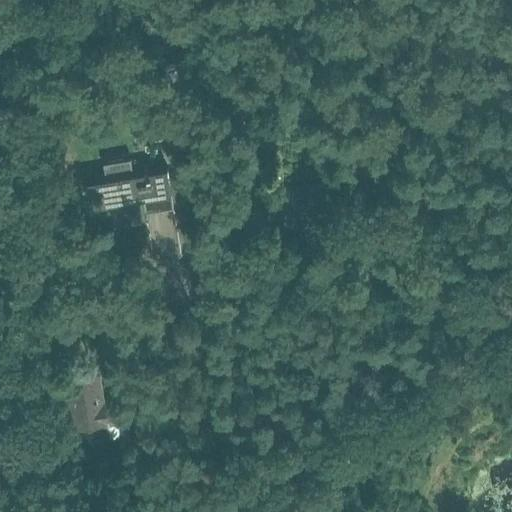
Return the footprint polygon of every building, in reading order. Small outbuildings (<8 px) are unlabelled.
[(95,73),(79,86),(86,96),(102,83),(95,73)] [(170,105),(158,107),(159,115),(171,113),(170,105)] [(0,148),(14,132),(13,131),(9,136),(0,128),(0,148)] [(131,156),(104,161),(115,224),(143,220),(139,197),(172,191),(168,167),(134,173),(131,156)] [(272,193),(275,210),(278,230),(298,227),(295,211),(324,206),(321,182),(291,186),(292,190),(272,193)] [(66,377),(70,403),(74,426),(108,420),(108,419),(120,417),(121,421),(131,419),(130,412),(127,392),(116,394),(117,400),(105,402),(100,367),(84,369),(84,374),(66,377)] [(43,388),(47,411),(61,409),(57,386),(43,388)] [(142,484),(119,489),(122,501),(144,496),(142,484)]
